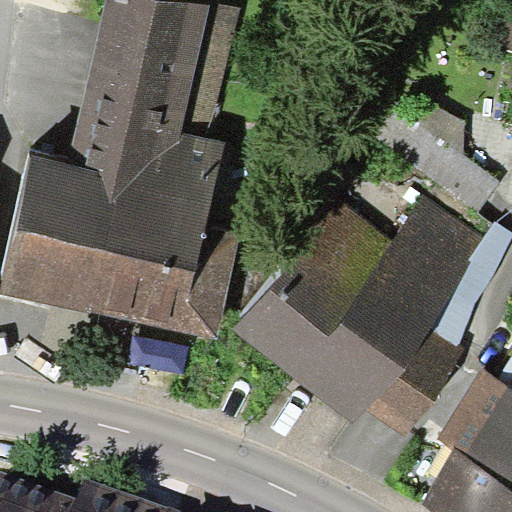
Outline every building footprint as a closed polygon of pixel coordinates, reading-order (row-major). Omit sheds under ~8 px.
[(33,152),(0,295),(217,337),(239,232),(208,225),(228,143),(221,142),(183,131),(209,2),(202,2),(187,0),(104,0),(69,161),(33,152)] [(249,10),(209,2),(183,131),(221,142),(249,10)] [(480,209),(501,181),(398,105),(377,134),(480,209)] [(358,293),(396,239),(324,184),(285,237),(298,247),(358,293)] [(298,247),(232,328),(353,422),(368,408),(431,325),(486,237),(424,193),(396,239),(358,293),(298,247)] [(466,347),(431,325),(368,408),(407,436),(466,347)] [(511,511),(511,388),(480,369),(439,436),(455,446),(421,503),(436,511),(511,511)] [(125,511),(87,499),(82,511),(59,511),(0,491),(0,511),(125,511)]
